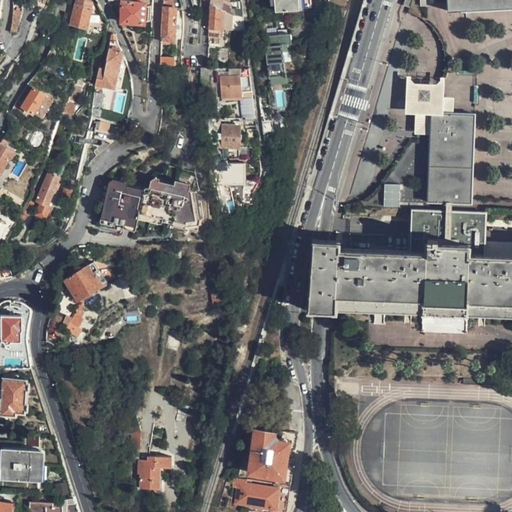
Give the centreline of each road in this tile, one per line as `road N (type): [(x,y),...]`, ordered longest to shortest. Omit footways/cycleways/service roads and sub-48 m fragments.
road 1 (residential): [(353,511),(324,449),(314,358),(336,156)]
road 2 (residential): [(336,156),(310,222),(297,304),(308,429),(299,511)]
road 3 (residential): [(0,291),(26,289),(39,301),(39,354),(90,511)]
road 4 (residential): [(157,0),(152,107),(144,116),(137,111),(138,80),(101,0)]
road 5 (residential): [(336,156),(383,0)]
